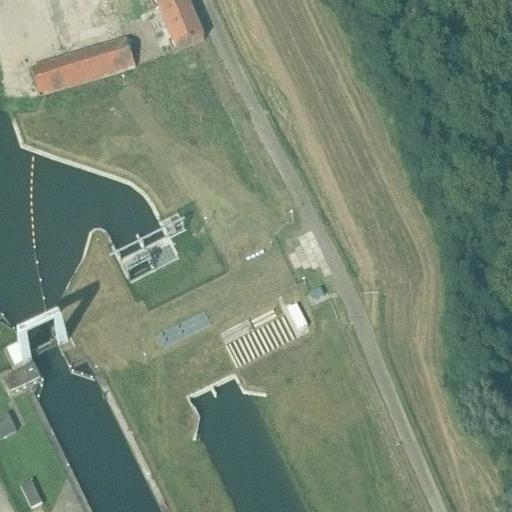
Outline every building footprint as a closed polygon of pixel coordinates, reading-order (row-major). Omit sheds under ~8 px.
[(167,43),(172,55),(204,41),(186,0),(138,0),(140,2),(145,0),(149,0),(154,11),(158,9),(172,41),(167,43)] [(39,98),(135,68),(126,41),(30,71),(39,98)] [(321,291),(320,290),(310,295),(310,296),(314,303),(324,298),(321,291)] [(10,395),(13,393),(40,380),(34,367),(4,382),(10,395)] [(0,441),(6,438),(17,433),(8,416),(2,419),(4,423),(0,424),(0,441)] [(31,511),(42,506),(31,483),(21,488),(31,511)]
